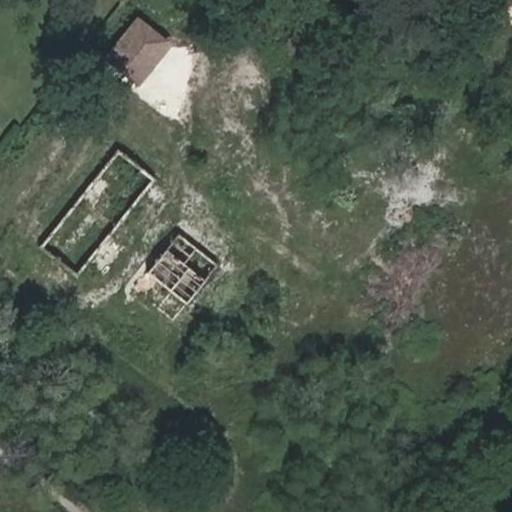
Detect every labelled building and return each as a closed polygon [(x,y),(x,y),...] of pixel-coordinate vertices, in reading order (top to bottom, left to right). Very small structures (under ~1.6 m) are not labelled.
[(107,58),(144,88),(181,42),(144,12),(107,58)] [(16,135),(24,142),(40,124),(31,117),(16,135)] [(111,155),(141,180),(149,170),(119,145),(111,155)] [(108,292),(119,279),(183,199),(149,170),(141,180),(111,155),(103,148),(79,178),(89,185),(50,235),(78,259),(73,265),(108,292)] [(183,199),(119,279),(138,294),(202,216),(183,199)] [(166,309),(205,340),(248,282),(235,269),(242,258),(234,252),(220,242),(166,309)]
